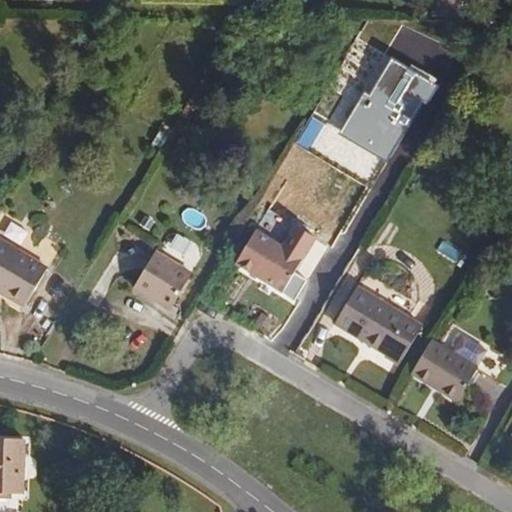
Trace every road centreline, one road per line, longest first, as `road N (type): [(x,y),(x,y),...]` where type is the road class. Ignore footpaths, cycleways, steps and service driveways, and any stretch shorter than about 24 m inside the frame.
road 1 (residential): [(511,511),(219,335),(198,333),(172,358),(136,431)]
road 2 (residential): [(264,511),(213,470),(136,431)]
road 3 (residential): [(136,431),(0,376)]
